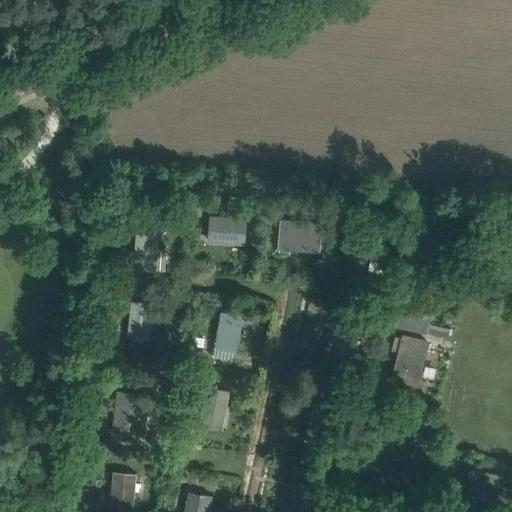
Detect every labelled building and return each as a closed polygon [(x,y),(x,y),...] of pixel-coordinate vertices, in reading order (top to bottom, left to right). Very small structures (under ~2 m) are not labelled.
[(211,214),(209,241),(245,244),(247,221),(255,222),(257,200),(230,198),(228,216),(211,214)] [(448,261),(453,242),(456,231),(431,224),(423,255),(448,261)] [(161,227),(138,225),(135,266),(157,269),(161,227)] [(318,249),(320,229),(282,225),(280,250),(290,251),(290,246),(318,249)] [(355,236),(347,270),(368,275),(376,241),(355,236)] [(131,299),(128,337),(151,338),(154,301),(131,299)] [(222,311),(215,346),(235,350),(241,314),(222,311)] [(366,322),(356,320),(336,316),(329,347),(358,354),(366,322)] [(427,340),(408,336),(400,334),(390,377),(417,383),(427,340)] [(198,423),(222,428),(230,391),(206,386),(198,423)] [(142,413),(143,391),(117,389),(115,433),(146,435),(148,413),(142,413)] [(326,443),(335,407),(316,402),(307,438),(326,443)] [(395,482),(402,453),(391,450),(392,443),(374,439),(365,475),(395,482)] [(452,493),(447,511),(492,511),(494,506),(500,482),(502,473),(474,467),(472,476),(467,497),(452,493)] [(115,472),(110,511),(117,511),(133,511),(137,474),(115,472)] [(308,511),(320,511),(327,488),(296,480),(290,507),(308,511)] [(185,511),(208,511),(212,495),(190,491),(185,511)] [(71,501),(69,511),(88,511),(89,503),(71,501)]
